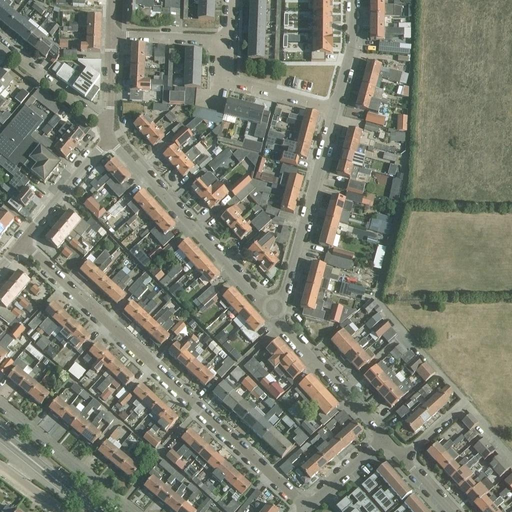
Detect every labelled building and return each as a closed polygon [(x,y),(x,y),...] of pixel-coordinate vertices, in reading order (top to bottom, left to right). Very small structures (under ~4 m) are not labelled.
[(2,5),(0,3),(0,19),(8,10),(14,2),(15,0),(8,0),(8,1),(7,0),(2,5)] [(127,0),(127,9),(153,10),(161,10),(162,6),(153,5),(153,0),(127,0)] [(215,9),(214,0),(198,0),(199,8),(215,9)] [(250,0),(250,10),(266,11),(266,0),(250,0)] [(311,0),(312,1),(314,1),(314,11),(332,11),(332,0),(331,0),(311,0)] [(32,9),(37,13),(41,7),(37,3),(32,9)] [(384,6),(371,6),(371,18),(384,18),(384,17),(393,18),(393,7),(384,6)] [(41,7),(37,13),(41,16),(46,11),(41,7)] [(215,9),(199,8),(198,21),(214,22),(215,9)] [(161,10),(153,10),(127,9),(127,25),(137,26),(138,20),(140,20),(141,18),(161,19),(160,27),(179,27),(180,11),(161,10)] [(17,17),(8,10),(0,19),(0,21),(8,28),(17,17)] [(250,10),(250,23),(265,23),(266,11),(250,10)] [(332,11),(314,11),(314,22),(332,22),(332,11)] [(17,17),(8,28),(18,36),(26,25),(17,17)] [(88,17),(88,29),(101,30),(102,18),(88,17)] [(370,30),(384,30),(384,18),(371,18),(370,30)] [(332,22),(314,22),(314,32),(314,33),(332,33),(332,22)] [(250,23),(249,35),(265,36),(265,23),(250,23)] [(54,24),(50,28),(56,33),(59,28),(54,24)] [(18,36),(27,43),(36,33),(26,25),(18,36)] [(56,33),(50,28),(47,33),(52,37),(56,33)] [(87,41),(101,41),(101,30),(88,29),(87,41)] [(384,30),(370,30),(370,42),(380,42),(384,42),(392,42),(392,37),(404,37),(404,30),(394,30),(384,30)] [(314,32),(311,32),(311,43),(332,44),(332,38),(332,33),(314,33),(314,32)] [(45,40),(36,33),(27,43),(36,51),(45,40)] [(249,35),(249,47),(265,48),(265,36),(249,35)] [(54,48),(45,40),(36,51),(46,59),(49,55),(57,61),(58,59),(59,48),(56,46),(54,48)] [(81,41),(81,53),(87,53),(90,53),(100,53),(101,41),(87,41),(81,41)] [(332,44),(311,43),(311,63),(325,63),(325,55),(331,55),(331,50),(332,50),(332,44)] [(132,45),(132,57),(145,58),(151,58),(152,46),(132,45)] [(379,45),(378,53),(409,56),(410,52),(399,51),(399,47),(379,45)] [(165,47),(158,46),(158,54),(155,54),(155,58),(164,59),(165,47)] [(264,61),(265,48),(249,47),(248,60),(264,61)] [(186,51),(185,61),(185,64),(201,65),(202,52),(186,51)] [(77,52),(71,52),(64,52),(63,60),(77,60),(77,52)] [(144,70),(145,58),(132,57),(131,69),(144,70)] [(100,79),(101,62),(91,61),(86,61),(78,61),(78,63),(85,68),(88,70),(82,78),(64,66),(56,77),(92,102),(100,91),(100,79)] [(55,62),(51,73),(57,75),(61,64),(55,62)] [(369,63),(365,75),(378,79),(388,81),(393,83),(393,82),(399,83),(401,75),(390,71),(389,76),(380,73),(382,67),(378,66),(369,63)] [(201,77),(201,65),(185,64),(185,76),(201,77)] [(131,69),(131,81),(144,81),(144,70),(131,69)] [(1,72),(0,73),(0,87),(5,92),(14,82),(1,72)] [(378,79),(365,75),(362,86),(375,90),(378,79)] [(163,82),(163,87),(163,88),(164,88),(164,94),(168,94),(168,89),(172,89),(172,76),(168,76),(168,78),(164,78),(164,82),(163,82)] [(186,89),(197,90),(200,90),(201,77),(185,76),(184,89),(186,89)] [(163,82),(159,82),(154,82),(144,81),(131,81),(130,93),(143,93),(150,93),(150,87),(163,87),(163,82)] [(383,92),(375,90),(362,86),(359,98),(381,104),(386,105),(387,105),(388,101),(381,99),(383,92)] [(56,116),(62,109),(48,97),(38,90),(32,97),(56,116)] [(21,105),(23,103),(29,96),(24,91),(16,101),(21,105)] [(169,105),(184,105),(184,95),(170,95),(169,105)] [(29,110),(31,107),(36,101),(32,98),(25,106),(29,110)] [(381,104),(359,98),(356,109),(366,112),(369,113),(378,116),(381,104)] [(228,101),(224,115),(224,116),(236,119),(240,104),(228,101)] [(236,119),(248,122),(252,107),(240,104),(236,119)] [(53,159),(30,140),(44,123),(26,107),(0,137),(0,155),(10,163),(15,168),(16,169),(20,164),(45,185),(61,166),(53,159)] [(264,111),(252,107),(248,122),(258,125),(255,138),(264,140),(268,124),(270,114),(264,113),(264,111)] [(202,110),(195,108),(192,118),(200,120),(202,110)] [(200,120),(207,122),(210,112),(202,110),(200,120)] [(170,112),(165,117),(171,124),(177,119),(170,112)] [(217,113),(210,112),(207,122),(214,124),(217,113)] [(293,121),(303,124),(316,127),(319,116),(306,112),(304,119),(289,115),(288,120),(293,121)] [(224,115),(217,113),(214,124),(221,126),(224,116),(224,115)] [(134,126),(144,137),(155,127),(152,124),(155,121),(151,117),(148,120),(144,116),(134,126)] [(366,123),(382,127),(383,125),(375,123),(376,118),(367,116),(366,120),(367,120),(366,123)] [(47,126),(53,131),(59,123),(54,118),(47,126)] [(300,135),(313,139),(316,127),(303,124),(293,121),(288,120),(287,124),(292,125),(291,126),(295,127),(293,133),(294,134),(300,135)] [(85,137),(67,123),(58,134),(64,139),(75,148),(85,137)] [(181,124),(171,133),(175,137),(185,128),(181,124)] [(364,130),(376,133),(377,128),(366,125),(364,130)] [(47,137),(53,131),(47,126),(42,132),(47,137)] [(219,126),(212,133),(215,136),(218,137),(221,128),(219,126)] [(154,148),(161,141),(164,138),(161,134),(164,131),(161,127),(158,131),(155,127),(144,137),(154,148)] [(184,129),(172,140),(176,145),(174,147),(177,150),(191,137),(184,129)] [(346,142),(366,147),(368,148),(374,149),(395,154),(396,150),(375,145),(374,145),(375,143),(370,141),(367,141),(369,135),(362,133),(359,132),(349,130),(346,142)] [(291,145),(310,150),(313,139),(300,135),(294,134),(291,145)] [(406,134),(395,134),(395,143),(405,143),(406,134)] [(66,160),(75,148),(64,139),(61,142),(58,140),(55,143),(58,146),(55,150),(66,160)] [(363,158),(366,147),(346,142),(343,153),(356,156),(363,158)] [(287,144),(283,143),(281,148),(289,150),(288,156),(283,154),(280,163),(297,167),(299,159),(307,161),(310,150),(291,145),(287,144)] [(262,145),(256,144),(253,152),(260,154),(262,145)] [(171,150),(163,156),(173,167),(184,158),(177,150),(174,147),(171,150)] [(218,147),(211,152),(215,156),(221,151),(218,147)] [(184,158),(173,167),(177,171),(183,178),(191,172),(194,169),(191,165),(201,156),(194,148),(184,158)] [(209,166),(208,166),(212,170),(214,173),(233,156),(227,149),(217,158),(209,166)] [(265,150),(263,157),(273,160),(275,153),(265,150)] [(363,158),(356,156),(343,153),(340,164),(359,169),(362,170),(365,159),(363,158)] [(383,160),(395,163),(397,157),(384,154),(383,160)] [(210,161),(207,157),(198,166),(201,170),(210,161)] [(261,177),(266,160),(262,159),(257,176),(261,177)] [(105,185),(106,185),(123,170),(115,161),(105,170),(109,174),(98,184),(95,181),(90,185),(94,189),(90,192),(93,196),(97,192),(97,193),(102,189),(105,185)] [(337,176),(346,178),(356,181),(359,169),(340,164),(337,176)] [(395,176),(396,165),(388,164),(387,175),(395,176)] [(280,186),(281,187),(287,188),(300,192),(303,180),(296,178),(298,171),(283,167),(281,175),(283,176),(280,186)] [(131,178),(123,170),(106,185),(119,199),(130,189),(125,184),(131,178)] [(30,182),(19,173),(9,185),(22,195),(16,201),(13,198),(8,204),(18,213),(22,209),(21,207),(22,206),(25,208),(35,197),(25,189),(30,182)] [(198,197),(201,200),(212,190),(218,184),(210,175),(207,174),(202,179),(199,182),(191,189),(198,197)] [(250,183),(245,177),(230,191),(235,197),(250,183)] [(345,192),(353,194),(362,196),(364,196),(365,191),(363,191),(365,185),(348,181),(345,192)] [(201,200),(211,211),(228,195),(218,184),(212,190),(201,200)] [(240,203),(255,190),(250,184),(235,198),(240,203)] [(284,200),(297,203),(300,192),(287,188),(284,200)] [(142,210),(151,201),(144,192),(136,199),(127,207),(135,215),(142,210)] [(262,194),(259,206),(265,208),(269,196),(262,194)] [(353,194),(351,199),(351,202),(362,205),(362,202),(363,203),(365,198),(364,198),(364,197),(362,197),(362,196),(353,194)] [(353,204),(345,202),(345,201),(332,197),(329,209),(342,212),(342,211),(351,214),(353,204)] [(91,199),(84,206),(89,212),(97,205),(91,199)] [(281,211),(284,212),(294,215),(297,203),(284,200),(281,211)] [(151,201),(142,210),(149,218),(159,209),(151,201)] [(231,230),(242,221),(239,217),(242,214),(235,206),(221,220),(231,230)] [(258,207),(257,206),(252,211),(258,218),(251,224),(259,233),(269,224),(271,223),(260,209),(258,207)] [(276,219),(278,219),(280,212),(267,208),(266,214),(276,218),(276,219)] [(167,218),(159,209),(149,218),(157,227),(167,218)] [(339,223),(342,212),(329,209),(326,220),(339,223)] [(3,211),(0,214),(0,227),(5,232),(14,221),(3,211)] [(73,231),(74,231),(82,237),(86,233),(88,235),(92,230),(95,233),(95,234),(98,236),(101,232),(99,231),(101,229),(91,219),(87,225),(82,220),(80,222),(69,212),(62,222),(73,231)] [(109,212),(101,220),(105,224),(113,216),(109,212)] [(137,220),(134,216),(127,223),(126,224),(129,227),(137,220)] [(167,218),(157,227),(150,234),(163,248),(166,245),(174,239),(169,233),(175,227),(167,218)] [(276,219),(271,223),(269,224),(273,225),(283,228),(283,227),(285,221),(278,219),(276,219)] [(244,224),(242,221),(231,230),(241,241),(252,231),(248,228),(251,224),(248,220),(244,224)] [(346,237),(347,233),(348,232),(338,229),(339,223),(326,220),(323,231),(336,235),(346,238),(346,237)] [(69,236),(73,231),(62,222),(54,231),(65,241),(70,245),(85,258),(91,250),(93,248),(85,242),(82,245),(87,248),(84,251),(78,247),(80,245),(69,236)] [(380,222),(377,232),(387,236),(390,226),(380,222)] [(364,231),(376,232),(377,224),(364,223),(364,231)] [(283,227),(283,228),(281,236),(287,238),(290,229),(283,227)] [(140,237),(142,240),(150,234),(147,230),(140,237)] [(65,241),(54,231),(46,240),(58,250),(65,241)] [(332,250),(336,235),(323,231),(319,246),(332,250)] [(285,246),(287,238),(281,236),(278,244),(285,246)] [(178,250),(186,259),(196,250),(188,241),(178,250)] [(249,252),(258,263),(269,253),(266,250),(269,247),(266,243),(263,246),(259,242),(249,252)] [(163,252),(167,256),(176,248),(172,243),(163,252)] [(379,270),(385,249),(378,247),(377,247),(372,268),(379,270)] [(68,259),(72,254),(66,249),(62,254),(68,259)] [(152,260),(162,252),(160,249),(149,256),(152,260)] [(354,255),(334,249),(332,256),(352,262),(354,255)] [(196,250),(186,259),(182,263),(186,267),(190,263),(194,268),(204,259),(196,250)] [(86,277),(89,281),(109,260),(109,259),(110,258),(104,252),(92,266),(89,263),(80,272),(78,275),(84,280),(86,277)] [(276,254),(272,257),(269,253),(258,263),(268,274),(279,264),(275,260),(279,257),(276,254)] [(138,261),(144,268),(151,262),(144,255),(138,261)] [(326,256),(324,265),(349,272),(352,263),(332,257),(326,256)] [(202,276),(212,267),(204,259),(194,268),(202,276)] [(112,262),(109,260),(89,281),(98,289),(107,280),(102,275),(106,271),(105,270),(112,262)] [(331,270),(326,268),(326,267),(323,266),(313,264),(310,275),(321,278),(328,280),(330,281),(338,283),(339,279),(331,276),(332,270),(331,270)] [(179,265),(173,271),(162,280),(166,285),(183,270),(179,265)] [(212,267),(202,276),(210,285),(220,276),(212,267)] [(158,269),(152,276),(159,283),(165,277),(158,269)] [(108,297),(127,276),(121,271),(110,283),(107,280),(98,289),(108,297)] [(19,273),(11,282),(22,292),(30,283),(19,273)] [(128,292),(133,296),(150,278),(145,274),(128,292)] [(321,278),(310,275),(307,286),(319,290),(320,290),(325,292),(327,292),(330,281),(328,280),(321,278)] [(127,287),(125,285),(130,279),(127,276),(108,297),(110,300),(117,306),(124,299),(125,297),(122,293),(127,287)] [(150,278),(133,296),(137,300),(147,289),(145,288),(152,280),(150,278)] [(11,282),(3,291),(15,301),(22,292),(11,282)] [(176,283),(168,292),(174,297),(183,288),(176,283)] [(364,296),(366,289),(365,289),(349,285),(347,293),(364,296)] [(319,290),(307,286),(304,298),(317,301),(322,303),(325,292),(320,290),(319,290)] [(34,287),(30,291),(36,296),(33,299),(39,305),(46,298),(34,287)] [(201,305),(216,292),(212,287),(197,301),(201,305)] [(227,311),(231,308),(241,299),(233,290),(223,299),(224,300),(220,303),(227,311)] [(7,311),(15,301),(3,291),(0,294),(0,304),(2,307),(7,311)] [(221,297),(216,292),(201,305),(206,310),(221,297)] [(321,315),(323,307),(324,303),(323,303),(322,303),(317,301),(304,298),(301,309),(321,315)] [(239,316),(248,308),(241,299),(231,308),(239,316)] [(23,300),(19,305),(24,309),(25,310),(29,305),(23,300)] [(133,321),(151,303),(147,300),(143,305),(141,302),(136,307),(133,304),(124,313),(125,313),(123,316),(128,320),(130,318),(133,321)] [(374,309),(378,314),(382,311),(372,300),(362,308),(367,315),(374,309)] [(152,301),(151,303),(133,321),(143,330),(151,321),(147,317),(158,306),(152,301)] [(17,303),(14,306),(21,312),(24,309),(19,305),(17,303)] [(39,328),(44,333),(63,313),(54,304),(47,312),(45,313),(50,317),(39,328)] [(334,306),(331,314),(341,317),(343,308),(334,306)] [(2,307),(0,309),(0,316),(9,325),(15,318),(11,314),(7,311),(2,307)] [(239,316),(247,325),(256,316),(248,308),(239,316)] [(342,315),(349,319),(353,312),(347,308),(342,315)] [(21,314),(15,309),(11,314),(15,318),(17,319),(21,314)] [(155,324),(151,321),(143,330),(152,338),(169,320),(176,312),(172,309),(169,312),(168,311),(155,324)] [(72,321),(63,313),(44,333),(49,338),(55,332),(58,335),(72,321)] [(378,314),(365,326),(370,331),(383,319),(378,314)] [(239,329),(245,324),(238,316),(232,322),(239,329)] [(255,334),(257,332),(264,325),(256,316),(247,325),(240,331),(252,344),(259,338),(255,334)] [(36,318),(28,326),(33,332),(42,323),(36,318)] [(174,325),(169,320),(152,338),(155,341),(153,344),(159,349),(161,347),(169,338),(166,334),(174,325)] [(348,320),(345,323),(344,322),(339,326),(339,327),(343,331),(338,336),(331,343),(338,350),(350,339),(355,334),(348,327),(351,324),(348,320)] [(64,348),(68,344),(81,330),(72,321),(58,335),(55,339),(64,348)] [(176,337),(186,327),(181,322),(171,332),(176,337)] [(192,322),(189,325),(194,330),(197,327),(192,322)] [(382,337),(391,329),(385,322),(372,333),(379,340),(382,337)] [(10,336),(16,341),(25,331),(19,326),(10,336)] [(41,336),(44,333),(39,328),(36,332),(41,336)] [(391,329),(382,337),(387,343),(388,343),(389,345),(398,337),(391,329)] [(90,338),(81,330),(68,344),(81,356),(91,345),(87,342),(90,338)] [(230,340),(222,332),(215,340),(222,347),(226,344),(230,340)] [(50,343),(43,337),(36,346),(43,352),(50,343)] [(207,337),(202,342),(208,347),(213,342),(207,337)] [(350,339),(338,350),(342,355),(340,357),(342,360),(361,343),(357,339),(353,342),(350,339)] [(168,354),(178,362),(195,344),(191,340),(188,344),(186,343),(181,348),(177,344),(168,354)] [(273,359),(285,348),(278,340),(266,351),(273,359)] [(364,340),(361,343),(342,360),(345,362),(347,360),(351,365),(363,354),(361,351),(368,344),(364,340)] [(213,342),(208,347),(217,356),(218,355),(221,351),(222,351),(213,342)] [(198,346),(195,344),(178,362),(187,371),(196,360),(199,357),(193,351),(198,346)] [(233,351),(226,344),(222,347),(230,355),(233,351)] [(83,361),(92,369),(107,354),(98,345),(83,361)] [(29,346),(26,351),(31,355),(35,351),(29,346)] [(401,346),(390,355),(397,362),(400,359),(407,353),(401,346)] [(48,347),(43,352),(52,361),(57,355),(48,347)] [(280,366),(292,355),(285,348),(273,359),(268,364),(275,371),(280,366)] [(3,352),(0,350),(0,364),(10,353),(5,349),(3,352)] [(358,373),(370,362),(375,358),(368,350),(363,354),(351,365),(358,373)] [(221,351),(218,355),(223,360),(227,357),(221,351)] [(407,353),(400,359),(407,367),(416,359),(410,352),(408,353),(407,353)] [(103,367),(108,371),(116,362),(107,354),(92,369),(90,372),(86,377),(89,379),(95,373),(97,374),(103,367)] [(286,374),(299,363),(292,355),(280,366),(286,374)] [(215,357),(209,364),(214,368),(220,362),(215,357)] [(216,374),(221,379),(235,365),(228,358),(221,365),(223,367),(216,374)] [(4,376),(14,364),(8,359),(0,369),(0,372),(4,376),(4,375),(4,376)] [(253,377),(257,372),(262,368),(253,359),(243,368),(253,377)] [(416,359),(407,367),(414,374),(416,372),(423,366),(416,359)] [(19,388),(28,378),(22,373),(27,367),(18,360),(14,364),(4,376),(9,379),(8,379),(19,388)] [(196,360),(187,371),(196,379),(208,365),(205,363),(204,361),(201,364),(196,360)] [(107,390),(111,386),(125,370),(116,362),(108,371),(111,375),(97,390),(102,395),(107,390)] [(294,381),(306,370),(299,363),(286,374),(290,378),(286,381),(292,387),(295,383),(294,381)] [(381,363),(376,367),(364,378),(371,386),(388,370),(381,363)] [(86,372),(75,364),(68,373),(78,381),(86,372)] [(423,366),(416,372),(425,382),(435,374),(426,364),(423,366)] [(208,365),(196,379),(205,388),(214,379),(209,374),(213,370),(208,365)] [(35,367),(32,371),(31,373),(31,374),(35,376),(39,371),(35,367)] [(245,375),(238,368),(230,376),(237,383),(245,375)] [(126,388),(128,386),(134,379),(125,370),(111,386),(116,390),(122,384),(126,388)] [(395,378),(388,370),(371,386),(377,394),(395,378)] [(257,372),(253,377),(260,384),(265,380),(257,372)] [(413,384),(419,379),(416,374),(410,379),(413,384)] [(46,385),(51,379),(47,376),(42,381),(46,385)] [(295,391),(302,399),(318,384),(311,376),(295,391)] [(28,378),(19,388),(30,397),(39,387),(28,378)] [(248,378),(243,382),(252,392),(257,387),(248,378)] [(384,401),(402,385),(395,378),(377,394),(384,401)] [(223,404),(233,393),(236,391),(236,390),(226,380),(213,395),(223,404)] [(267,391),(272,387),(265,380),(260,384),(267,391)] [(284,393),(275,384),(272,387),(267,391),(276,400),(284,393)] [(325,391),(318,384),(302,399),(308,406),(325,391)] [(71,390),(79,396),(83,391),(75,385),(71,390)] [(408,392),(402,385),(384,401),(391,409),(403,397),(408,392)] [(133,405),(137,409),(151,394),(142,386),(133,395),(138,400),(133,405)] [(422,390),(440,411),(449,403),(447,400),(453,393),(447,387),(441,393),(436,397),(429,389),(430,389),(427,386),(422,390)] [(50,396),(39,387),(30,397),(41,406),(50,396)] [(257,387),(252,392),(262,401),(266,397),(257,387)] [(8,401),(13,392),(8,388),(3,398),(8,401)] [(423,409),(431,419),(440,411),(422,390),(419,393),(421,396),(428,404),(423,409)] [(83,391),(79,396),(85,402),(89,397),(83,391)] [(325,391),(308,406),(311,409),(316,406),(319,410),(331,399),(325,391)] [(243,402),(233,393),(223,404),(221,407),(227,412),(229,410),(233,413),(243,402)] [(128,394),(116,407),(119,410),(131,397),(128,394)] [(151,394),(137,409),(134,413),(138,417),(147,408),(151,412),(160,403),(151,394)] [(61,396),(58,400),(55,403),(49,410),(54,415),(53,416),(57,419),(58,418),(60,420),(69,409),(64,405),(67,401),(61,396)] [(264,404),(271,410),(275,406),(268,399),(264,404)] [(338,406),(331,399),(319,410),(322,413),(319,417),(322,420),(320,423),(323,427),(331,420),(327,416),(338,406)] [(80,436),(82,437),(90,427),(85,422),(89,418),(87,416),(94,408),(97,411),(101,406),(93,400),(83,413),(82,415),(71,428),(75,432),(74,434),(79,437),(80,436)] [(282,407),(288,412),(294,406),(288,400),(282,407)] [(409,401),(405,406),(409,411),(414,406),(409,401)] [(253,411),(243,402),(233,413),(242,423),(253,411)] [(169,411),(160,403),(151,412),(161,420),(169,411)] [(69,409),(60,420),(65,423),(64,425),(68,428),(69,427),(71,428),(82,415),(71,406),(69,409)] [(283,413),(275,406),(271,410),(265,417),(252,431),(262,441),(272,429),(267,424),(275,415),(279,418),(283,413)] [(301,413),(294,406),(288,412),(294,419),(299,414),(301,413)] [(412,414),(409,411),(405,406),(396,414),(401,420),(406,416),(410,420),(405,424),(414,434),(423,426),(412,414)] [(423,426),(431,419),(423,409),(420,406),(412,414),(423,426)] [(256,408),(253,411),(242,423),(252,431),(265,417),(256,408)] [(94,422),(90,427),(82,437),(86,441),(85,442),(90,446),(91,445),(93,446),(99,438),(101,436),(96,431),(100,427),(98,425),(102,420),(109,426),(110,426),(114,421),(102,411),(94,421),(94,422)] [(124,421),(128,415),(121,411),(117,417),(124,421)] [(178,420),(169,411),(161,420),(156,425),(152,430),(149,433),(153,436),(156,433),(156,434),(161,429),(166,433),(178,420)] [(335,420),(338,423),(346,415),(343,412),(335,420)] [(306,421),(299,414),(294,419),(295,419),(293,420),(300,427),(306,422),(306,421)] [(339,422),(338,423),(345,431),(354,441),(363,433),(354,423),(354,424),(346,415),(339,422)] [(470,432),(472,430),(478,424),(470,415),(462,423),(470,432)] [(294,425),(287,418),(283,422),(290,430),(294,425)] [(335,420),(326,428),(330,432),(334,428),(333,427),(338,423),(335,420)] [(148,426),(152,430),(156,425),(153,422),(148,426)] [(314,426),(312,428),(306,422),(300,427),(310,437),(316,432),(320,428),(318,426),(314,426)] [(272,429),(262,441),(272,450),(282,439),(272,429)] [(293,441),(300,448),(308,439),(298,429),(294,433),(297,437),(293,441)] [(478,436),(472,430),(470,432),(463,438),(462,436),(457,440),(460,443),(465,439),(469,444),(478,436)] [(191,431),(184,439),(181,441),(185,445),(176,455),(172,451),(166,457),(175,466),(183,457),(187,453),(199,439),(191,431)] [(345,449),(336,439),(331,444),(323,435),(325,434),(321,431),(317,435),(320,439),(325,444),(336,457),(345,449)] [(345,449),(354,441),(345,431),(336,439),(345,449)] [(109,462),(118,452),(122,447),(121,447),(114,441),(119,436),(115,432),(110,438),(111,438),(98,453),(109,462)] [(153,436),(149,433),(144,439),(156,449),(161,443),(153,436)] [(312,446),(320,439),(317,435),(308,442),(311,446),(312,446)] [(127,441),(131,443),(137,446),(139,440),(129,436),(127,441)] [(199,439),(187,453),(183,457),(187,461),(191,457),(195,461),(208,447),(199,439)] [(282,459),(289,452),(292,448),(282,439),(272,450),(282,459)] [(473,449),(478,455),(489,445),(484,439),(473,449)] [(457,440),(452,445),(450,442),(441,449),(437,445),(428,454),(435,462),(451,448),(453,446),(455,448),(460,443),(457,440)] [(126,450),(131,443),(127,441),(126,441),(121,447),(122,447),(126,450)] [(308,449),(311,446),(308,442),(300,450),(303,454),(308,449)] [(328,464),(336,457),(325,444),(316,452),(319,454),(328,464)] [(489,445),(478,455),(482,459),(484,462),(495,452),(494,451),(495,450),(490,445),(490,446),(489,445)] [(195,461),(203,469),(216,455),(208,447),(195,461)] [(455,453),(453,450),(451,448),(435,462),(443,471),(453,463),(449,458),(455,453)] [(141,453),(141,452),(136,449),(132,456),(137,459),(141,453)] [(141,453),(149,459),(152,455),(144,449),(141,452),(141,453)] [(303,454),(300,450),(288,461),(291,465),(299,458),(299,457),(303,454)] [(129,461),(118,452),(109,462),(120,471),(129,461)] [(328,464),(319,454),(310,462),(319,472),(328,464)] [(225,463),(216,455),(203,469),(212,477),(225,463)] [(494,472),(505,462),(499,456),(488,465),(490,468),(488,470),(492,474),(494,472)] [(457,467),(453,463),(443,471),(451,480),(469,463),(465,459),(457,467)] [(478,463),(474,459),(469,463),(451,480),(449,482),(453,486),(455,484),(459,489),(469,480),(473,477),(469,472),(478,463)] [(129,461),(120,471),(131,480),(140,470),(129,461)] [(159,465),(172,476),(176,472),(163,461),(159,465)] [(310,480),(319,472),(310,462),(301,470),(310,480)] [(510,468),(505,462),(494,472),(499,478),(510,468)] [(225,463),(212,477),(221,485),(233,471),(225,463)] [(181,471),(183,473),(190,466),(187,464),(181,471)] [(395,475),(387,465),(362,487),(369,495),(378,487),(374,483),(380,478),(384,482),(384,483),(385,484),(395,475)] [(198,474),(190,466),(183,473),(192,481),(195,478),(198,474)] [(155,497),(164,487),(159,483),(162,479),(153,471),(149,476),(153,478),(144,488),(149,492),(148,494),(152,497),(153,496),(155,497)] [(242,479),(233,471),(221,485),(225,488),(228,485),(233,489),(242,479)] [(184,479),(176,472),(172,476),(167,482),(171,485),(176,480),(180,484),(184,479)] [(379,506),(404,485),(395,475),(385,484),(386,485),(387,485),(391,490),(385,495),(381,491),(372,499),(379,506)] [(192,481),(200,489),(203,486),(195,478),(192,481)] [(251,487),(242,479),(233,489),(229,493),(233,497),(237,493),(241,497),(251,487)] [(472,484),(469,480),(459,489),(467,497),(482,484),(478,479),(472,484)] [(475,506),(485,498),(484,497),(488,493),(484,489),(489,485),(485,481),(482,484),(467,497),(475,506)] [(187,489),(193,494),(197,490),(190,484),(187,489)] [(379,506),(383,511),(387,511),(394,506),(391,502),(397,497),(401,501),(401,502),(402,503),(412,494),(404,485),(379,506)] [(179,511),(185,505),(180,500),(184,495),(182,493),(186,488),(183,486),(175,496),(166,506),(171,510),(170,511),(179,511)] [(200,489),(209,497),(212,494),(203,486),(200,489)] [(164,505),(166,506),(175,496),(164,487),(155,497),(160,501),(159,503),(163,506),(164,505)] [(347,500),(346,500),(339,506),(336,509),(338,511),(356,511),(369,501),(358,489),(350,496),(351,497),(358,504),(353,508),(346,501),(347,500)] [(197,490),(193,494),(189,500),(193,503),(197,497),(196,496),(199,492),(197,491),(198,490),(197,490)] [(254,500),(255,501),(261,494),(256,491),(247,502),(250,505),(254,500)] [(217,498),(212,494),(209,497),(217,505),(220,502),(222,500),(218,497),(217,498)] [(488,501),(485,498),(475,506),(473,508),(476,511),(477,511),(479,511),(480,511),(484,511),(497,501),(493,496),(488,501)] [(417,511),(423,507),(415,497),(397,511),(405,511),(408,509),(410,511),(417,511)] [(207,498),(195,511),(205,511),(213,503),(207,498)] [(502,499),(501,498),(497,501),(484,511),(498,511),(496,510),(504,503),(501,500),(502,499)] [(220,502),(217,505),(224,511),(235,511),(240,507),(233,501),(227,508),(220,502)] [(378,511),(369,501),(361,508),(364,511),(378,511)] [(240,511),(244,511),(250,505),(247,502),(240,511)]
